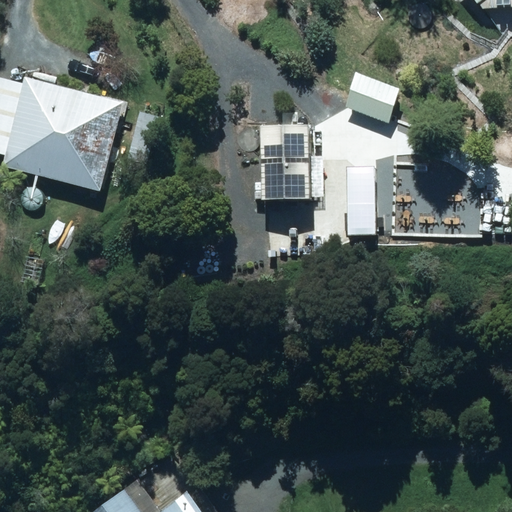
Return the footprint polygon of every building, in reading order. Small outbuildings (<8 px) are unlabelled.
[(511,0),(474,0),(480,8),(491,0),(492,0),(493,12),(511,11),(511,0)] [(125,104),(25,79),(24,84),(0,77),(0,155),(5,157),(3,168),(102,193),(125,104)] [(267,125),(266,199),(313,200),(314,126),(267,125)] [(377,162),(380,235),(472,232),(471,178),(459,178),(458,160),(377,162)] [(27,255),(21,280),(40,284),(46,259),(27,255)] [(144,511),(126,487),(90,511),(205,511),(188,488),(155,511),(144,511)]
